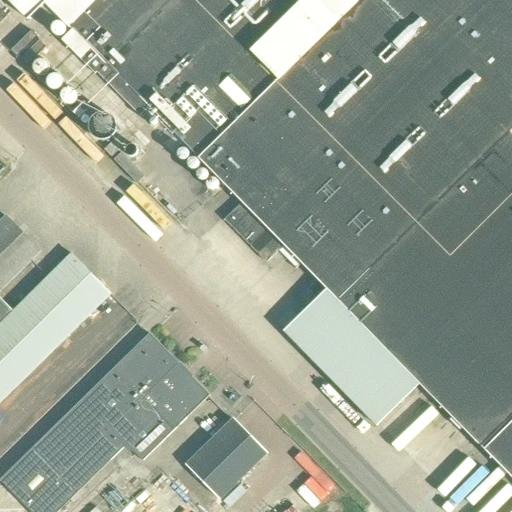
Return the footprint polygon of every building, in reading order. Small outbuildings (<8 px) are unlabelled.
[(5,0),(27,22),(46,3),(106,64),(98,72),(140,116),(149,107),(176,135),(314,0),(5,0)] [(511,135),(510,133),(511,131),(511,0),(314,0),(176,135),(199,159),(327,290),(283,333),(376,428),(420,385),(481,448),(481,447),(493,459),(511,440),(511,135)] [(0,24),(8,17),(0,8),(0,24)] [(114,161),(137,184),(144,177),(121,153),(114,161)] [(0,326),(14,313),(0,298),(0,290),(44,247),(9,212),(0,220),(0,326)] [(75,253),(14,313),(0,326),(0,406),(115,294),(75,253)] [(150,334),(56,427),(100,472),(127,446),(143,462),(210,396),(150,334)] [(267,454),(233,419),(186,465),(221,500),(267,454)] [(59,511),(100,472),(56,427),(0,481),(30,511),(59,511)] [(511,440),(493,459),(511,478),(511,440)]
